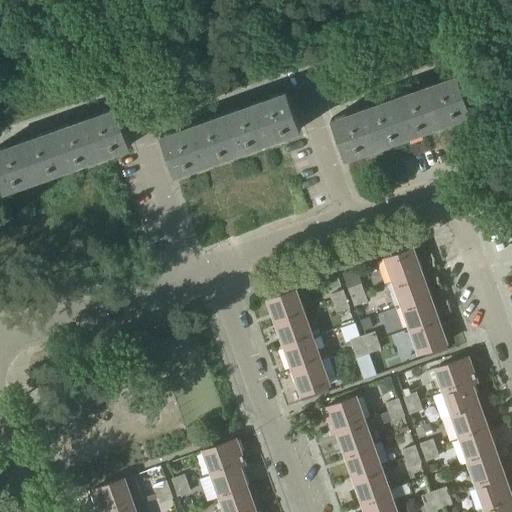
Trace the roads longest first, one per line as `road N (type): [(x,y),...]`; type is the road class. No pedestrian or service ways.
road 1 (residential): [(301,511),(212,263)]
road 2 (residential): [(190,271),(119,71)]
road 3 (residential): [(0,338),(190,271)]
road 4 (residential): [(511,376),(444,187)]
road 5 (residential): [(349,215),(293,58)]
road 6 (residential): [(212,263),(349,215)]
